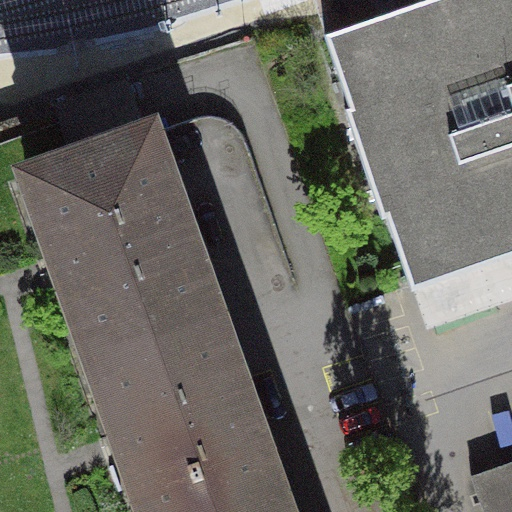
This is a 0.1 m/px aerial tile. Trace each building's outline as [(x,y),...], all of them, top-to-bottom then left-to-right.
[(511,0),(434,0),(326,37),(351,109),(346,111),(383,217),(387,215),(412,289),(511,254),(511,0)] [(95,356),(212,315),(188,247),(188,246),(181,226),(174,206),(173,206),(149,139),(150,139),(148,133),(31,175),(59,254),(63,252),(72,279),(68,280),(95,356)] [(236,383),(212,315),(95,356),(122,433),(126,431),(135,457),(131,459),(149,511),(222,511),(275,493),(250,424),(251,423),(244,403),(237,383),(236,383)] [(511,511),(511,462),(471,477),(483,511),(511,511)] [(281,511),(275,493),(222,511),(281,511)]
